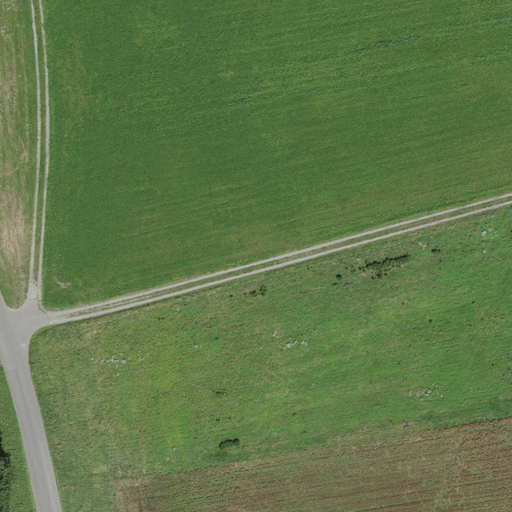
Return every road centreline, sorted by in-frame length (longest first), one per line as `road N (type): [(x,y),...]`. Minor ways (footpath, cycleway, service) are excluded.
road 1 (track): [(5,328),(511,196)]
road 2 (track): [(35,0),(43,171),(27,323)]
road 3 (unclassified): [(49,511),(0,316)]
